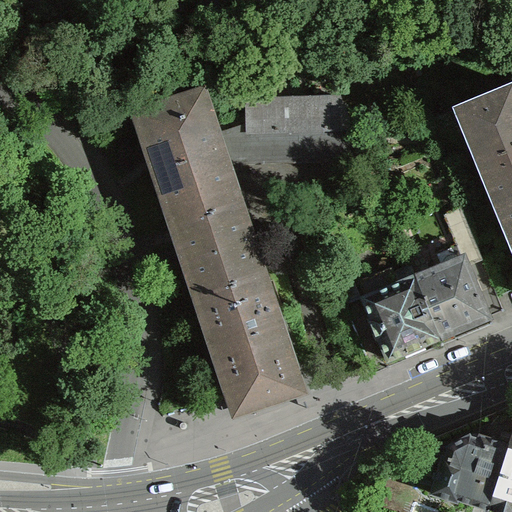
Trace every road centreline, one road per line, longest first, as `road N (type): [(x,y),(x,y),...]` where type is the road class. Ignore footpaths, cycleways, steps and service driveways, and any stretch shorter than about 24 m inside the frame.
road 1 (residential): [(0,87),(57,132),(85,175),(119,266),(136,354),(116,496)]
road 2 (secondary): [(374,421),(511,363)]
road 3 (secondary): [(374,421),(236,465)]
